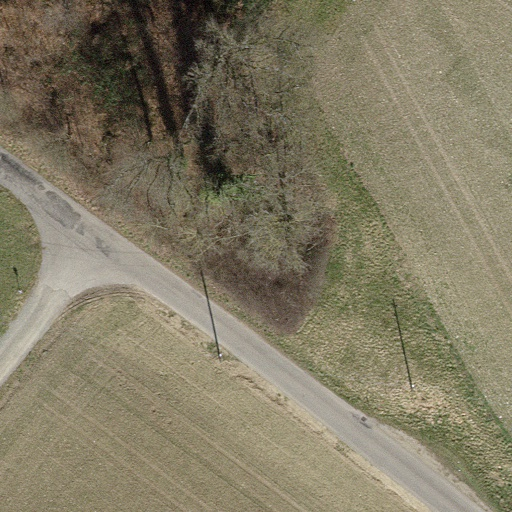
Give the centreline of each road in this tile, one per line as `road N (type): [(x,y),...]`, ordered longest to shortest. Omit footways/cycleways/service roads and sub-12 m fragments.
road 1 (unclassified): [(469,511),(0,159)]
road 2 (track): [(94,235),(0,360)]
